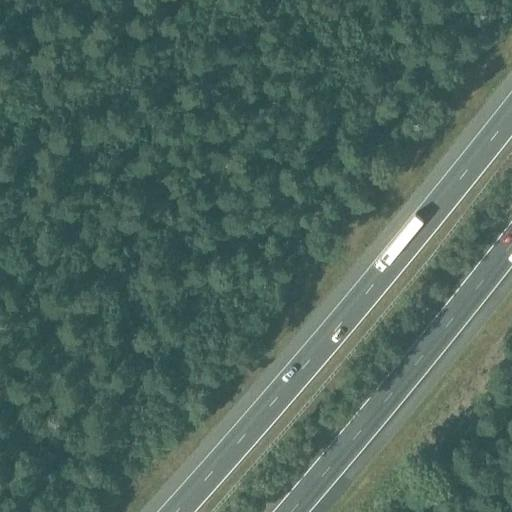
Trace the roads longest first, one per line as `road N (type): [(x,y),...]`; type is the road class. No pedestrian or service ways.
road 1 (motorway): [(511,112),(175,511)]
road 2 (motorway): [(295,511),(511,248)]
road 3 (track): [(0,132),(244,0)]
